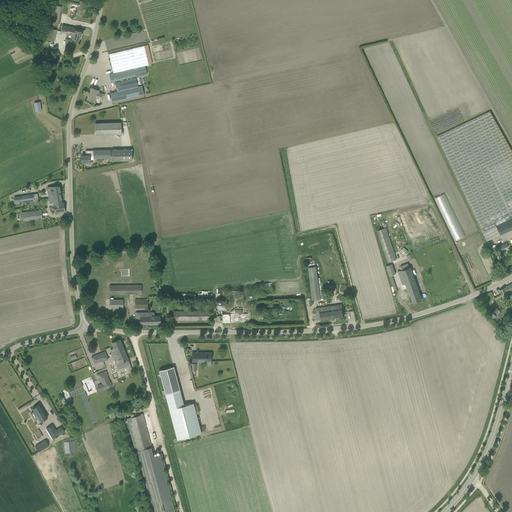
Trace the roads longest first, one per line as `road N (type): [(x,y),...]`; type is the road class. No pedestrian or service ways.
road 1 (unclassified): [(84,329),(373,325),(511,277)]
road 2 (unclassified): [(84,329),(73,253),(71,120),(104,0)]
road 3 (tertiary): [(445,511),(480,464),(511,367)]
